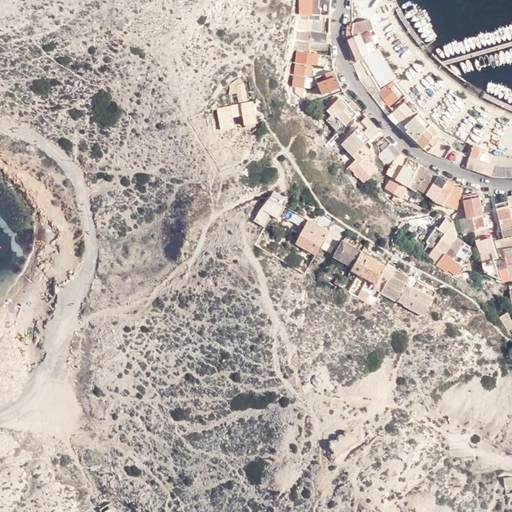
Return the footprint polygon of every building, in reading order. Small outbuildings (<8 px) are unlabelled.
[(320,0),(313,0),(314,9),(322,9),(320,0)] [(331,0),(320,0),(322,9),(327,10),(331,10),(331,0)] [(301,20),(300,20),(298,30),(311,31),(312,21),(301,20)] [(324,21),(312,21),(311,31),(322,33),(324,21)] [(362,36),(367,35),(370,33),(367,21),(362,23),(355,24),(354,29),(355,38),(356,39),(362,36)] [(311,31),(298,30),(297,40),(310,41),(311,31)] [(322,33),(311,31),(310,41),(330,44),(330,34),(322,33)] [(360,62),(362,61),(365,60),(375,53),(367,35),(362,36),(369,52),(362,56),(358,59),(360,62)] [(369,52),(362,36),(356,39),(351,42),(358,59),(362,56),(369,52)] [(310,41),(297,40),(296,50),(309,51),(309,49),(310,41)] [(330,44),(310,41),(309,49),(328,52),(330,44)] [(309,53),(296,52),(294,61),(307,63),(309,53)] [(309,53),(307,63),(318,65),(319,55),(309,53)] [(365,60),(384,88),(394,81),(376,53),(375,53),(365,60)] [(365,60),(362,61),(381,90),(384,88),(365,60)] [(305,75),(307,66),(296,64),(295,74),(305,75)] [(314,67),(307,66),(305,75),(313,76),(314,67)] [(339,78),(336,71),(327,74),(330,80),(339,78)] [(305,88),(307,78),(295,77),(294,86),(305,88)] [(240,89),(243,88),(243,84),(240,78),(235,81),(235,85),(230,87),(231,90),(240,89)] [(344,89),(339,78),(330,80),(319,84),(323,96),(344,89)] [(382,93),(381,95),(391,108),(400,98),(391,86),(382,93)] [(249,104),(247,87),(243,88),(240,89),(243,105),(249,104)] [(230,106),(243,105),(240,89),(231,90),(229,91),(227,93),(230,106)] [(344,92),(335,95),(340,100),(347,108),(350,106),(359,116),(362,112),(344,92)] [(340,100),(335,95),(324,109),(329,113),(340,100)] [(340,100),(329,113),(331,117),(337,121),(339,119),(347,127),(359,116),(350,106),(347,108),(340,100)] [(248,126),(260,125),(256,105),(245,107),(245,113),(248,126)] [(418,118),(415,114),(406,105),(403,108),(401,110),(413,123),(417,118),(418,118)] [(236,115),(245,113),(245,107),(235,109),(236,115)] [(236,115),(235,109),(221,111),(224,129),(237,127),(234,115),(236,115)] [(401,110),(394,115),(407,129),(413,123),(401,110)] [(409,133),(418,143),(429,131),(417,118),(413,123),(407,129),(394,115),(390,119),(406,135),(409,133)] [(418,118),(417,118),(429,131),(433,127),(422,116),(418,118)] [(327,122),(340,135),(347,127),(339,119),(337,121),(331,117),(327,122)] [(374,125),(369,119),(364,123),(365,125),(361,129),(372,141),(381,133),(374,125)] [(429,131),(418,143),(422,146),(426,150),(431,144),(434,147),(442,139),(439,137),(440,135),(433,127),(429,131)] [(372,141),(361,129),(349,140),(363,156),(356,163),(370,179),(385,166),(373,153),(378,148),(372,141)] [(402,154),(392,144),(384,152),(394,163),(402,154)] [(482,153),(474,151),(472,158),(480,160),(482,153)] [(402,154),(398,162),(406,167),(410,160),(402,154)] [(480,160),(472,158),(468,170),(492,177),(511,177),(511,159),(496,158),(496,165),(480,160)] [(421,165),(410,160),(406,167),(417,172),(421,165)] [(392,170),(388,175),(393,178),(397,181),(406,167),(398,162),(395,165),(392,170)] [(421,165),(417,172),(426,177),(428,175),(430,171),(421,165)] [(417,172),(406,167),(397,181),(408,187),(417,172)] [(430,171),(428,175),(437,181),(440,177),(430,171)] [(426,177),(417,172),(408,187),(409,188),(417,192),(419,189),(426,177)] [(428,175),(426,177),(419,189),(429,195),(437,181),(428,175)] [(440,177),(437,181),(446,186),(449,182),(440,177)] [(408,187),(397,181),(393,178),(387,190),(402,199),(405,194),(409,188),(408,187)] [(429,195),(438,201),(444,190),(446,186),(437,181),(429,195)] [(444,190),(453,192),(456,187),(457,186),(449,182),(446,186),(444,190)] [(437,202),(445,205),(453,192),(444,190),(438,201),(437,202)] [(445,205),(458,208),(462,194),(461,194),(453,192),(445,205)] [(279,194),(274,200),(283,205),(287,208),(291,201),(279,194)] [(481,195),(467,198),(468,206),(482,204),(481,195)] [(259,219),(270,227),(274,221),(273,218),(274,217),(283,205),(274,200),(263,212),(259,219)] [(511,205),(511,202),(498,205),(500,211),(511,209),(511,205)] [(482,204),(468,206),(468,207),(470,217),(475,216),(484,215),(482,204)] [(287,208),(283,205),(274,217),(283,222),(290,210),(287,208)] [(511,224),(511,209),(500,211),(503,227),(511,224)] [(494,213),(484,215),(486,221),(495,219),(494,213)] [(475,216),(477,231),(497,228),(495,219),(486,221),(484,215),(475,216)] [(475,216),(470,217),(462,219),(465,234),(477,231),(475,216)] [(448,234),(456,240),(458,237),(459,236),(454,221),(449,218),(442,228),(448,234)] [(259,226),(267,231),(270,227),(259,219),(259,226)] [(333,233),(312,222),(299,245),(319,257),(333,233)] [(433,244),(437,247),(448,234),(442,228),(433,244)] [(511,238),(511,228),(503,230),(505,240),(508,239),(511,238)] [(334,232),(325,249),(334,254),(336,250),(337,250),(339,245),(340,246),(344,238),(334,232)] [(437,247),(445,254),(456,240),(448,234),(437,247)] [(505,240),(499,241),(497,242),(500,252),(505,250),(506,251),(510,250),(508,239),(505,240)] [(456,240),(445,254),(454,260),(464,246),(456,240)] [(479,246),(484,263),(488,262),(487,254),(492,253),(491,252),(497,250),(494,242),(479,246)] [(358,270),(367,254),(347,243),(338,259),(358,270)] [(464,246),(454,260),(462,267),(471,254),(464,246)] [(488,262),(494,260),(496,260),(500,259),(497,250),(491,252),(492,253),(487,254),(488,262)] [(388,272),(391,268),(367,254),(358,270),(356,273),(380,287),(382,284),(388,272)] [(454,260),(445,254),(437,266),(447,273),(450,269),(457,273),(462,267),(454,260)] [(509,267),(507,258),(502,259),(503,260),(500,260),(497,261),(498,264),(499,270),(509,267)] [(488,262),(484,263),(484,267),(486,271),(489,274),(495,279),(503,281),(496,260),(494,260),(488,262)] [(388,272),(382,284),(388,288),(394,277),(395,277),(398,271),(399,268),(392,264),(391,268),(388,272)] [(499,270),(503,278),(511,276),(509,269),(509,267),(499,270)] [(398,271),(395,277),(410,286),(414,280),(398,271)] [(400,304),(410,286),(395,277),(394,277),(388,288),(385,296),(400,304)] [(441,295),(414,280),(410,286),(438,301),(441,295)] [(438,301),(410,286),(400,304),(428,319),(438,301)] [(511,329),(511,314),(511,311),(502,315),(509,331),(511,329)] [(329,447),(338,460),(361,443),(353,433),(347,431),(344,435),(339,434),(335,437),(335,441),(330,442),(329,447)] [(511,476),(501,478),(504,499),(511,498),(511,476)] [(101,511),(104,511),(111,508),(107,501),(110,499),(104,487),(79,501),(82,508),(95,501),(101,511)] [(463,489),(447,490),(447,498),(463,496),(463,489)]
